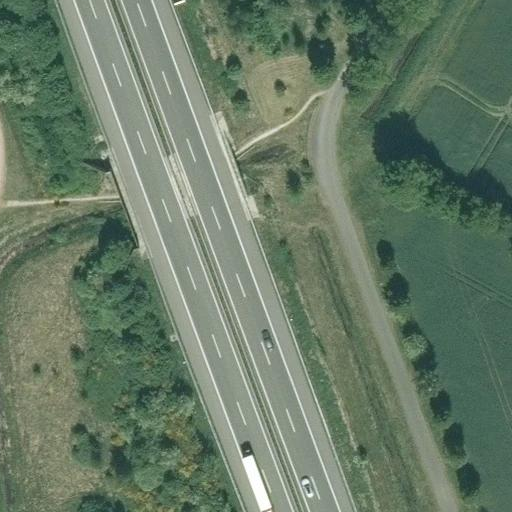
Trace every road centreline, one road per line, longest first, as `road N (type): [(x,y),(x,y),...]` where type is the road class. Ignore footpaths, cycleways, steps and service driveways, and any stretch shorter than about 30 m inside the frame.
road 1 (unclassified): [(450,511),(322,160),(334,100),(392,0)]
road 2 (motorway): [(326,511),(137,0)]
road 3 (motorway): [(90,0),(278,511)]
